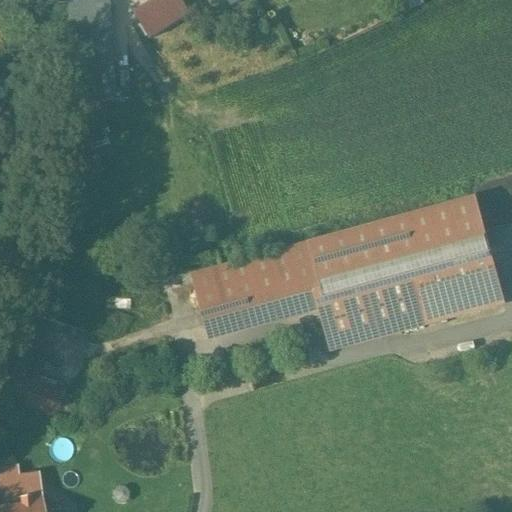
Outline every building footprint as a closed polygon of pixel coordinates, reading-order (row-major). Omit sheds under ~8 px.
[(110,0),(69,2),(72,52),(93,51),(94,74),(114,73),(110,0)] [(179,0),(150,0),(131,12),(149,40),(189,14),(179,0)] [(102,125),(86,131),(91,148),(107,143),(102,125)] [(475,199),(193,277),(206,325),(323,293),(335,339),(418,317),(501,294),(484,231),(475,199)] [(64,394),(3,373),(0,382),(0,397),(56,416),(64,394)] [(36,478),(16,480),(15,470),(0,471),(0,476),(1,482),(2,482),(5,511),(67,511),(67,509),(52,511),(39,501),(36,478)]
